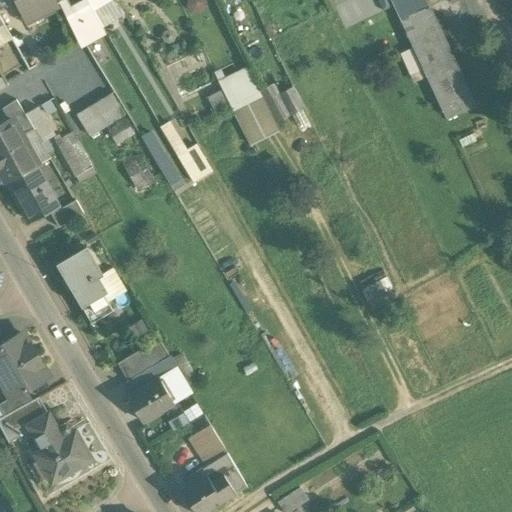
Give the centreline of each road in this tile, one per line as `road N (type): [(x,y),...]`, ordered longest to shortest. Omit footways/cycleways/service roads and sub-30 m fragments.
road 1 (track): [(511,363),(400,416),(235,511)]
road 2 (tertiary): [(149,488),(33,289)]
